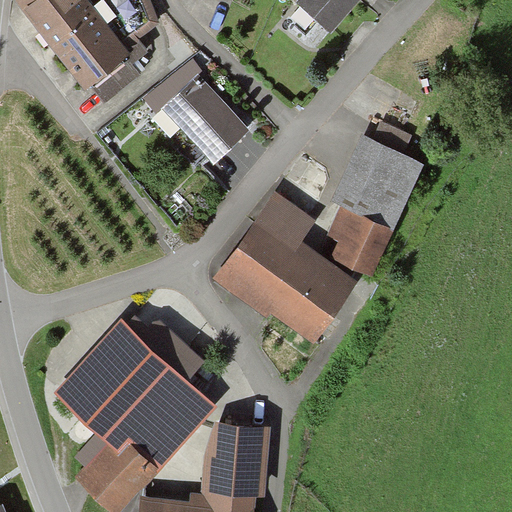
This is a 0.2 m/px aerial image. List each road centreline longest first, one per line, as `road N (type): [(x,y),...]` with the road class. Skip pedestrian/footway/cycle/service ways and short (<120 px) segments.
road 1 (residential): [(175,268),(268,386),(277,426),(271,511)]
road 2 (secondary): [(0,322),(57,511)]
road 3 (residential): [(298,132),(167,0)]
road 4 (residential): [(175,268),(298,132)]
road 5 (residential): [(0,322),(175,268)]
road 6 (residential): [(298,132),(420,0)]
road 7 (residential): [(0,52),(28,70),(84,136)]
